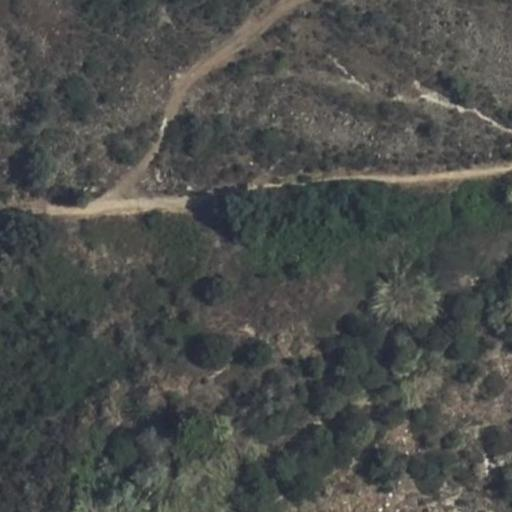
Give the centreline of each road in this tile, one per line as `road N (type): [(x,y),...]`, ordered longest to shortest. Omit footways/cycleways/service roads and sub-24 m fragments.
road 1 (track): [(511,155),(0,207)]
road 2 (track): [(97,197),(160,142),(175,104),(204,68),(294,0)]
